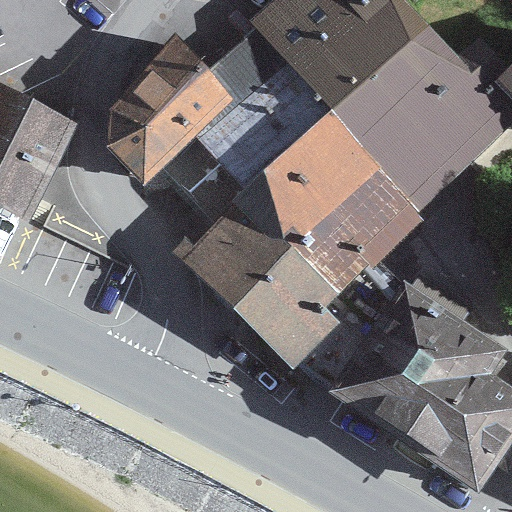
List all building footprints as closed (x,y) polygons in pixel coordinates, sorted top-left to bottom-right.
[(351,113),(442,25),(416,0),(288,0),(263,25),(351,113)] [(236,167),(259,188),(351,113),(263,25),(219,62),(253,104),(168,192),(193,209),(236,167)] [(473,55),(442,25),(351,113),(432,211),(511,136),(511,85),(511,84),(511,56),(493,36),(473,55)] [(253,104),(219,62),(196,41),(164,75),(127,116),(128,155),(168,192),(253,104)] [(0,199),(33,215),(79,125),(0,83),(0,199)] [(351,113),(259,188),(174,255),(294,368),(389,264),(436,223),(432,211),(351,113)] [(294,368),(333,392),(405,282),(389,264),(294,368)] [(511,353),(405,282),(333,392),(480,491),(511,440),(511,386),(497,376),(511,353)]
